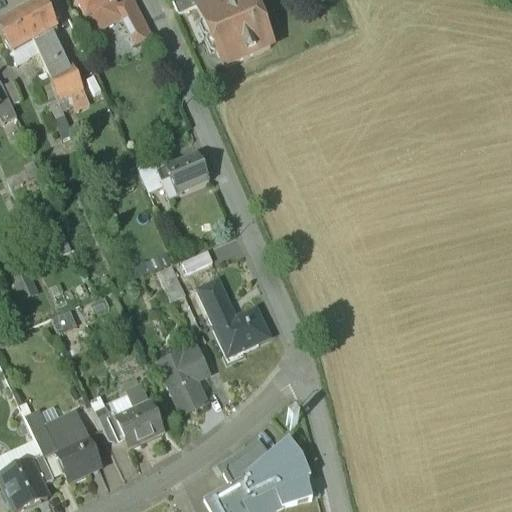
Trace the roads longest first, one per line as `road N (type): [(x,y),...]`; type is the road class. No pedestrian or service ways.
road 1 (residential): [(138,0),(305,383)]
road 2 (residential): [(305,383),(226,450),(126,511)]
road 3 (residential): [(305,383),(335,511)]
